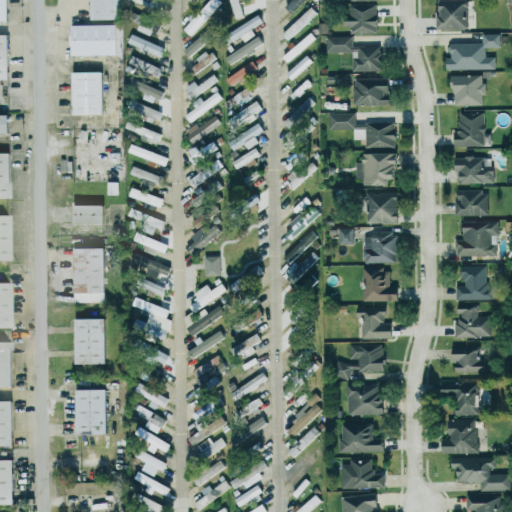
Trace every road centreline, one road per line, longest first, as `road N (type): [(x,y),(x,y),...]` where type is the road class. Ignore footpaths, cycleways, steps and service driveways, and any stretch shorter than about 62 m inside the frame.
road 1 (residential): [(405,0),(425,104),(427,315),(414,366),(413,485),(423,511)]
road 2 (residential): [(40,511),(37,0)]
